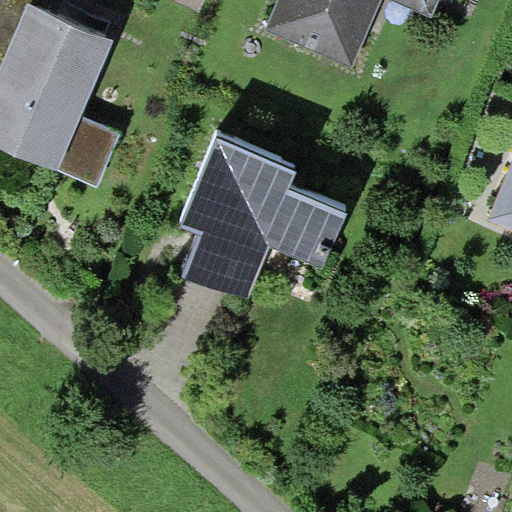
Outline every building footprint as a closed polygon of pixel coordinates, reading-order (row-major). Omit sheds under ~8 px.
[(0,0),(0,50),(22,0),(0,0)] [(22,0),(0,50),(0,130),(49,153),(104,32),(31,0),(22,0)] [(274,0),(265,26),(343,56),(364,0),(403,0),(419,6),(420,0),(274,0)] [(198,215),(180,260),(238,283),(258,234),(307,253),(329,196),(280,177),(288,156),(213,126),(180,208),(198,215)] [(511,147),(489,203),(511,212),(511,147)] [(511,511),(511,481),(499,511),(500,511),(511,511)]
